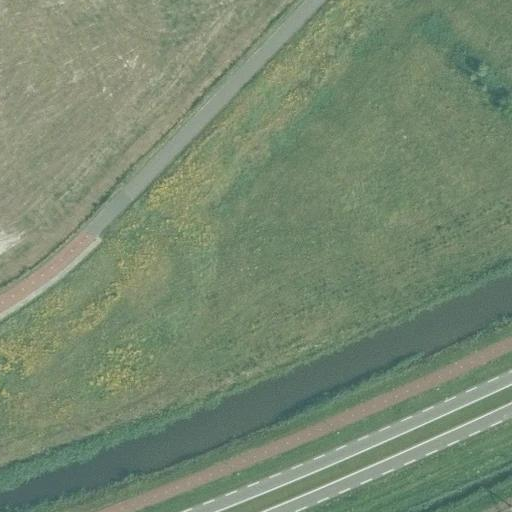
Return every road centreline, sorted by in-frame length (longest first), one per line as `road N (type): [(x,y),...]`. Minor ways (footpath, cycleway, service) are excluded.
road 1 (secondary): [(511,374),(195,511)]
road 2 (secondary): [(273,511),(511,408)]
